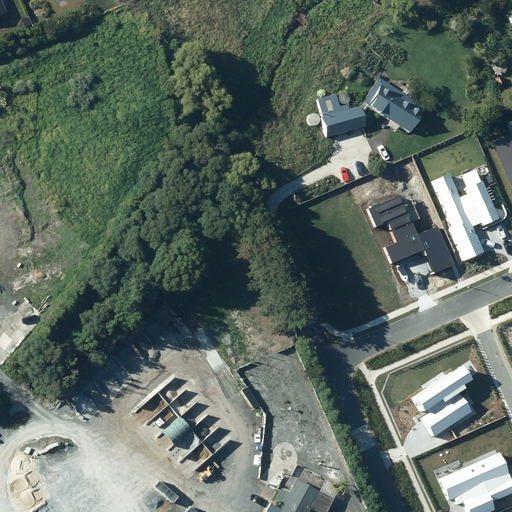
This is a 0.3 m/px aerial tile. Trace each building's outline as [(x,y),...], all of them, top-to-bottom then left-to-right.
[(378,77),(363,102),(411,132),(427,107),(378,77)] [(337,94),(317,99),(327,137),(366,127),(361,105),(349,109),(347,103),(340,105),(337,94)] [(255,247),(221,260),(225,273),(260,259),(255,247)] [(249,388),(244,391),(254,407),(259,404),(249,388)] [(180,417),(162,432),(173,445),(191,430),(180,417)] [(282,488),(275,501),(283,505),(279,511),(309,511),(311,508),(318,511),(327,511),(333,502),(319,494),(320,491),(297,479),(290,492),(282,488)]
